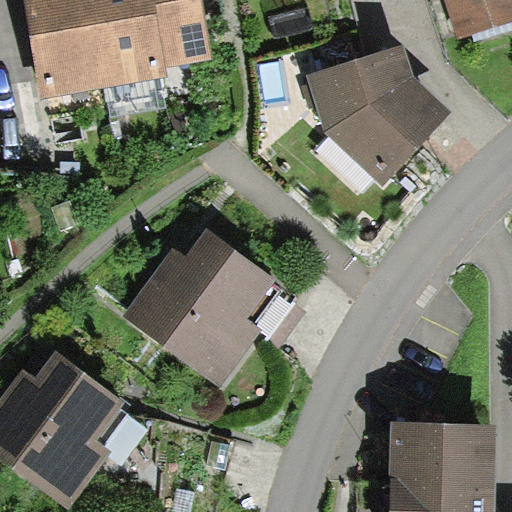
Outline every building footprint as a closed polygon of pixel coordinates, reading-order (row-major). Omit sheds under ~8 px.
[(27,0),(43,93),(102,83),(87,0),(27,0)] [(156,74),(155,65),(144,0),(87,0),(102,83),(156,74)] [(205,56),(195,0),(144,0),(155,65),(205,56)] [(511,21),(511,0),(444,0),(457,39),(511,21)] [(409,75),(401,43),(304,73),(320,125),(384,184),(451,113),(409,75)] [(298,296),(206,230),(184,260),(172,251),(124,316),(219,385),(260,330),(269,336),(298,296)] [(155,425),(55,351),(34,380),(21,371),(0,399),(0,459),(70,511),(108,459),(122,469),(155,425)] [(486,511),(488,426),(395,424),(393,511),(486,511)]
